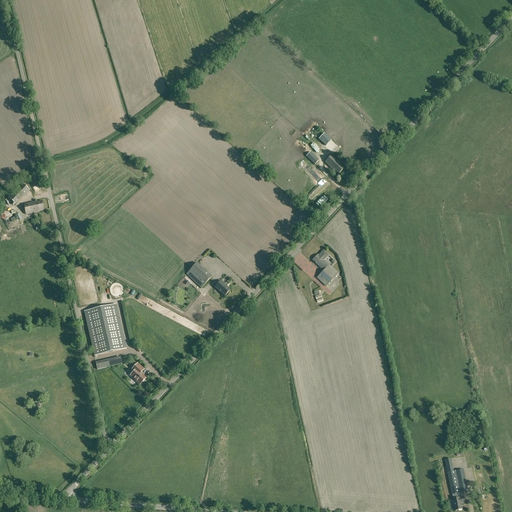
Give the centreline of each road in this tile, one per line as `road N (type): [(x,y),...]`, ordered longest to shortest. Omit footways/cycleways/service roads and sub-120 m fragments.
road 1 (unclassified): [(111,446),(511,18)]
road 2 (unclassified): [(111,446),(5,0)]
road 3 (tertiary): [(219,511),(63,499)]
